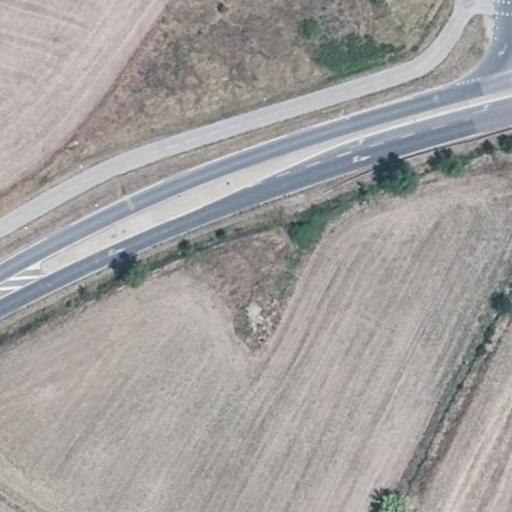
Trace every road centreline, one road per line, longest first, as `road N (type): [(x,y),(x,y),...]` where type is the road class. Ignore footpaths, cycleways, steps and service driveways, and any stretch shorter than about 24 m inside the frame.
road 1 (secondary): [(498,82),(224,166),(110,216),(0,283)]
road 2 (secondary): [(0,302),(340,166),(502,114)]
